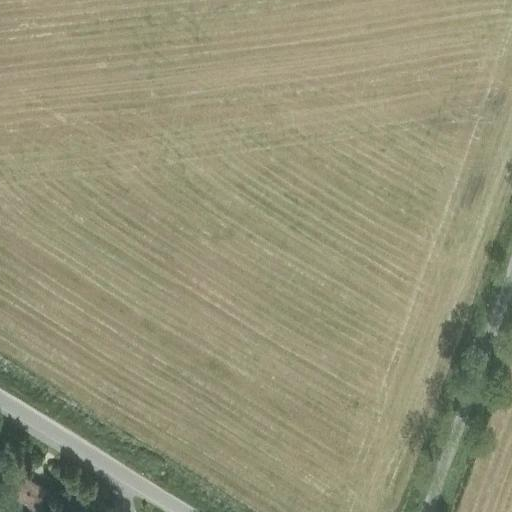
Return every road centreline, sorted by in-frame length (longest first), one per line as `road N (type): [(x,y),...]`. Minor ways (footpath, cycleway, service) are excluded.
road 1 (unclassified): [(429,511),(511,277)]
road 2 (tertiary): [(0,399),(182,511)]
